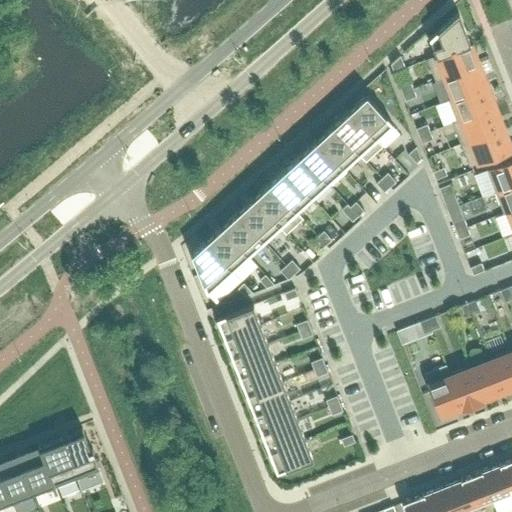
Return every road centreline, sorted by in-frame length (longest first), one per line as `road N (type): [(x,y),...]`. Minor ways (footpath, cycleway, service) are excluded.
road 1 (residential): [(264,511),(164,252),(118,187)]
road 2 (residential): [(459,288),(418,183),(327,265),(352,330)]
road 3 (secondary): [(118,187),(330,0)]
road 4 (secondary): [(281,0),(93,164)]
road 5 (secondary): [(0,286),(118,187)]
road 6 (residential): [(352,330),(405,467)]
road 7 (residential): [(291,511),(405,467)]
road 8 (secondary): [(93,164),(0,243)]
